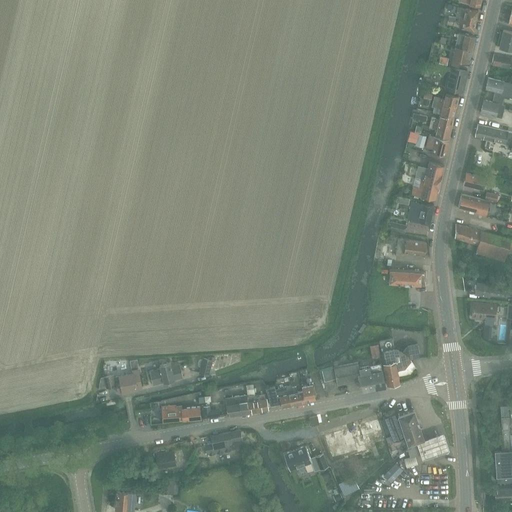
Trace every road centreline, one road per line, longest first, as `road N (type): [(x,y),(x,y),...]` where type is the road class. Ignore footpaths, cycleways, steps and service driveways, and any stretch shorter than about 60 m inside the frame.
road 1 (track): [(324,406),(307,346),(330,323),(405,0)]
road 2 (unclassified): [(81,466),(104,447),(454,378)]
road 3 (tertiary): [(454,378),(440,237),(494,0)]
road 4 (tertiary): [(466,511),(454,378)]
road 5 (track): [(25,411),(32,436),(131,442)]
